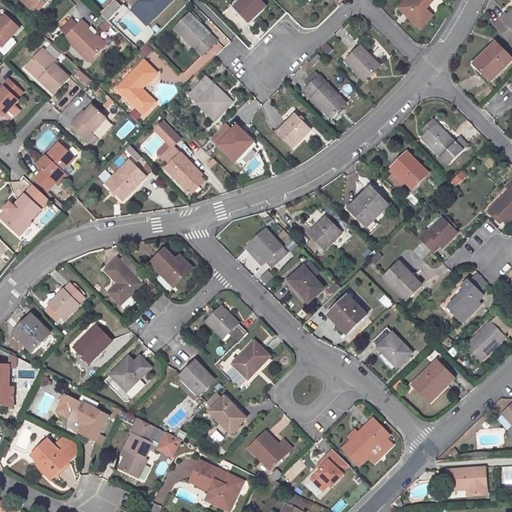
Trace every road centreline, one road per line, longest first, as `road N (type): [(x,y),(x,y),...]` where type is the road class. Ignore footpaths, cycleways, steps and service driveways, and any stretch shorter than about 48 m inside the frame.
road 1 (residential): [(183,223),(243,207),(306,177),(387,118),(431,68)]
road 2 (residential): [(0,299),(25,265),(62,243),(102,230),(183,223)]
road 3 (residential): [(235,43),(261,68),(274,69),(360,0)]
road 4 (residential): [(347,373),(313,410),(294,414),(282,392),(314,353)]
road 5 (residential): [(229,268),(314,353)]
